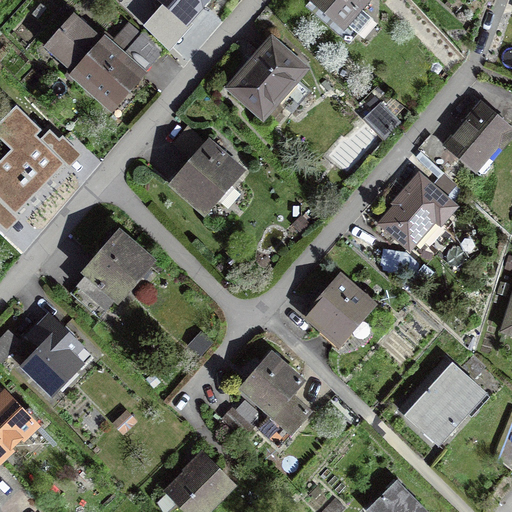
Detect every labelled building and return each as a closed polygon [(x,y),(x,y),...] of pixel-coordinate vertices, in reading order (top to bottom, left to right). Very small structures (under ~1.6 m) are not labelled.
[(211,0),(152,0),(185,29),(211,0)] [(304,0),(343,36),(348,30),(367,47),(382,30),(363,13),(375,0),(304,0)] [(68,78),(111,116),(120,105),(123,108),(133,98),(129,95),(167,52),(144,31),(141,35),(128,23),(114,39),(105,32),(100,37),(74,14),(42,50),(71,75),(68,78)] [(311,70),(271,36),(224,90),(263,124),(311,70)] [(453,58),(445,50),(437,57),(445,65),(453,58)] [(383,142),(402,124),(375,96),(366,105),(372,111),(362,120),(383,142)] [(511,143),(511,128),(480,102),(441,147),(445,150),(440,156),(454,168),(459,162),(476,177),(479,174),(486,180),(497,167),(494,165),(511,143)] [(207,143),(188,126),(171,146),(190,162),(168,188),(205,220),(220,204),(229,211),(241,196),(232,189),(246,172),(209,140),(207,143)] [(22,133),(0,158),(0,189),(25,212),(63,170),(22,133)] [(390,205),(393,208),(376,227),(409,256),(416,248),(420,251),(439,229),(441,231),(471,198),(420,153),(415,159),(438,180),(433,185),(419,173),(390,205)] [(311,226),(302,216),(291,225),(301,235),(311,226)] [(83,280),(70,294),(99,319),(113,304),(118,308),(123,302),(127,305),(143,286),(142,285),(151,274),(149,272),(157,264),(119,231),(79,276),(83,280)] [(404,254),(383,250),(379,271),(401,275),(404,254)] [(511,272),(511,256),(508,255),(503,269),(511,272)] [(434,274),(424,265),(416,275),(426,284),(434,274)] [(378,306),(340,274),(312,307),(315,309),(305,321),(339,351),(378,306)] [(510,283),(500,281),(497,296),(506,298),(510,283)] [(511,291),(498,334),(511,338),(511,291)] [(23,365),(50,391),(80,360),(73,353),(80,346),(55,321),(31,345),(37,351),(23,365)] [(22,343),(8,330),(0,339),(0,364),(1,366),(22,343)] [(216,343),(203,331),(188,346),(201,358),(216,343)] [(272,353),(237,392),(246,399),(267,418),(291,439),(314,414),(296,398),(308,385),(272,353)] [(488,396),(446,358),(397,411),(439,450),(488,396)] [(0,469),(46,426),(29,409),(26,412),(10,395),(8,397),(0,388),(0,469)] [(236,410),(233,407),(221,421),(245,442),(267,418),(246,399),(236,410)] [(136,424),(127,413),(114,424),(123,435),(136,424)] [(209,511),(235,487),(203,455),(167,491),(187,511),(209,511)] [(425,511),(397,483),(367,511),(425,511)] [(315,499),(321,492),(316,487),(309,494),(315,499)] [(342,511),(346,508),(335,498),(322,511),(342,511)]
